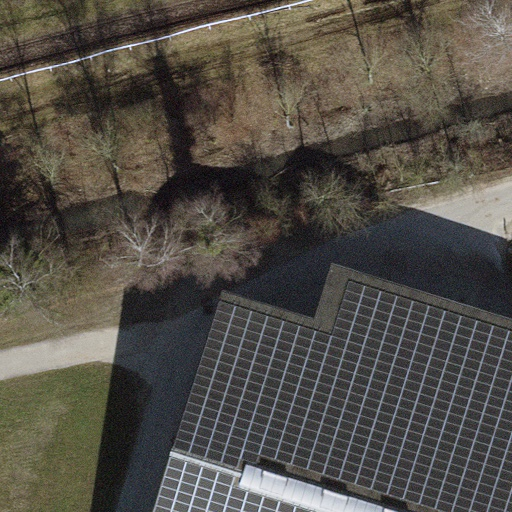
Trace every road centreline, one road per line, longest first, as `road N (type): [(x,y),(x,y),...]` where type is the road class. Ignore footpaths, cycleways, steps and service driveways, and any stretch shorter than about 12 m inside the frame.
road 1 (track): [(511,201),(195,288),(128,511)]
road 2 (track): [(0,65),(251,0)]
